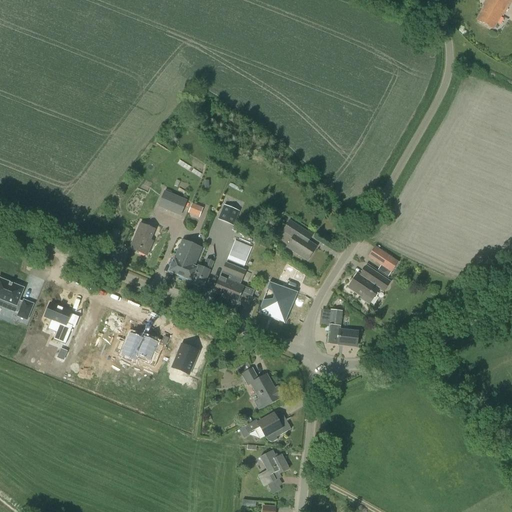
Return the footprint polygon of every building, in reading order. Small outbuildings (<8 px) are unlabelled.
[(477,21),(492,30),(501,15),(502,16),(511,0),(486,0),(485,2),(487,3),(477,21)] [(187,201),(165,192),(158,207),(180,216),(187,201)] [(225,203),(219,217),(234,223),(240,209),(225,203)] [(195,217),(198,208),(191,205),(187,214),(195,217)] [(293,238),(287,248),(307,260),(315,247),(298,236),(302,230),(289,221),(283,232),(293,238)] [(153,242),(150,241),(154,230),(140,224),(130,249),(146,256),(145,256),(147,257),(148,256),(147,256),(153,242)] [(113,229),(108,241),(116,244),(120,233),(113,229)] [(189,284),(191,284),(191,282),(192,282),(197,268),(194,267),(202,249),(181,241),(168,273),(190,282),(189,284)] [(251,248),(235,241),(227,260),(244,267),(251,248)] [(368,258),(391,273),(398,263),(375,248),(368,258)] [(191,282),(191,284),(203,289),(213,262),(206,259),(202,268),(198,267),(197,268),(192,282),(191,282)] [(220,297),(229,301),(236,284),(239,286),(239,285),(245,271),(226,263),(213,293),(221,296),(220,297)] [(368,282),(357,274),(348,288),(361,297),(360,299),(369,305),(379,290),(383,292),(389,283),(375,273),(370,281),(368,282)] [(0,277),(0,304),(1,305),(4,299),(20,306),(17,315),(26,319),(33,303),(23,298),(22,302),(18,300),(24,288),(0,277)] [(263,300),(259,312),(285,323),(298,292),(269,282),(267,288),(276,294),(273,303),(263,300)] [(236,284),(229,301),(230,300),(236,303),(247,308),(253,291),(239,285),(239,286),(236,284)] [(67,311),(49,303),(43,317),(50,320),(49,322),(55,325),(49,339),(61,344),(69,325),(63,323),(67,311)] [(325,310),(322,327),(329,327),(326,344),(355,348),(357,332),(340,330),(342,312),(325,310)] [(120,341),(114,353),(133,362),(144,339),(132,333),(127,345),(120,341)] [(144,337),(134,361),(152,370),(157,359),(153,357),(152,354),(156,343),(144,337)] [(194,355),(178,348),(169,371),(185,378),(194,355)] [(67,352),(60,349),(56,359),(63,362),(67,352)] [(266,375),(258,380),(252,368),(240,375),(247,387),(250,385),(264,408),(279,399),(279,398),(282,396),(279,390),(276,392),(266,375)] [(274,415),(260,422),(267,436),(265,436),(269,444),(277,440),(276,438),(291,430),(282,413),(274,417),(274,415)] [(256,420),(244,427),(248,434),(260,427),(256,420)] [(281,478),(279,474),(288,469),(281,455),(276,458),(272,451),(260,458),(266,471),(258,476),(263,487),(267,485),(270,491),(279,487),(282,485),(279,479),(281,478)] [(281,490),(279,487),(270,491),(272,495),(281,490)]
